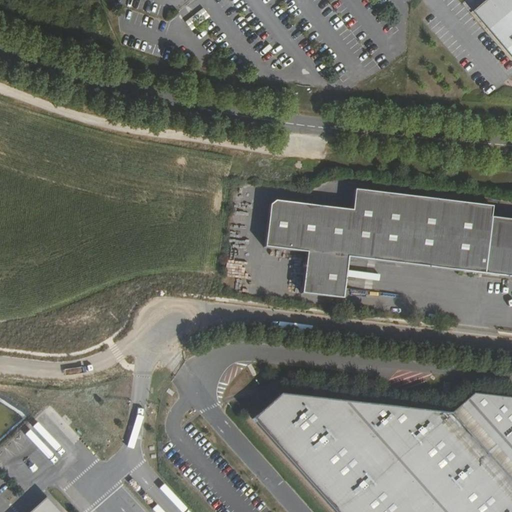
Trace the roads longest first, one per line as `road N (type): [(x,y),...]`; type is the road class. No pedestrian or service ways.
road 1 (unclassified): [(511,345),(221,314),(160,326),(82,369),(0,364)]
road 2 (tertiary): [(511,145),(174,103),(0,48)]
